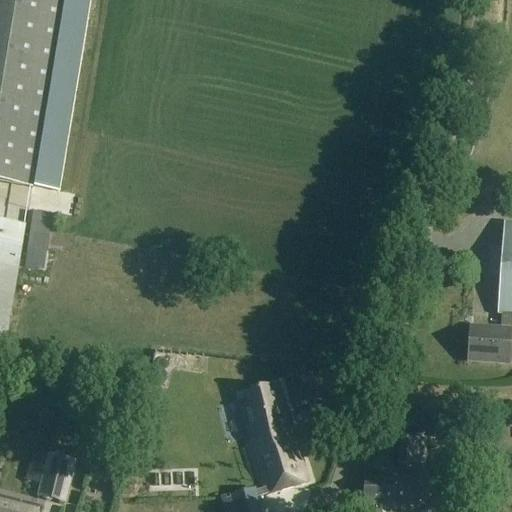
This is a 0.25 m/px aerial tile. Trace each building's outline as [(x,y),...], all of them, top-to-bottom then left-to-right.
[(0,0),(0,183),(32,189),(62,0),(0,0)] [(33,215),(27,254),(48,257),(54,219),(33,215)] [(0,345),(7,347),(25,228),(0,224),(0,345)] [(511,316),(511,225),(502,225),(496,315),(500,315),(499,332),(469,330),(467,362),(509,364),(511,333),(510,333),(511,316)] [(213,369),(213,349),(188,349),(188,369),(213,369)] [(284,411),(277,386),(244,396),(247,407),(241,409),(247,432),(245,433),(262,490),(230,499),(234,511),(260,511),(257,499),(267,496),(277,495),(308,484),(287,410),(284,411)] [(434,440),(461,440),(460,421),(434,421),(434,440)] [(425,468),(426,438),(397,437),(396,467),(425,468)] [(65,505),(76,463),(47,455),(36,498),(65,505)] [(422,509),(423,493),(423,475),(392,474),(392,478),(363,477),(362,506),(380,507),(380,510),(407,511),(407,508),(422,509)] [(0,511),(37,511),(38,509),(0,499),(0,511)]
